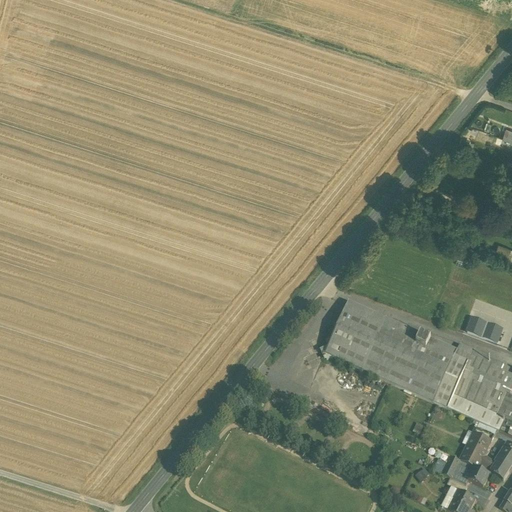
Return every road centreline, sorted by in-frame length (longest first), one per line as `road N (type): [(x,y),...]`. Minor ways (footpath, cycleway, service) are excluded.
road 1 (tertiary): [(473,96),(134,511)]
road 2 (track): [(170,0),(473,96)]
road 3 (track): [(0,474),(118,511)]
